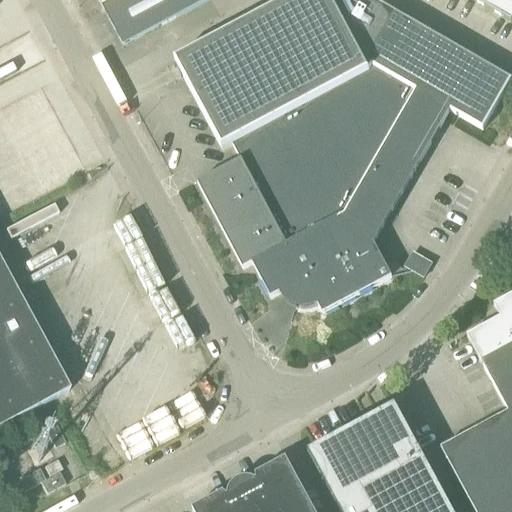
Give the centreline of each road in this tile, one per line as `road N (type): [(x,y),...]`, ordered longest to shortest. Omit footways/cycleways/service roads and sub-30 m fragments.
road 1 (unclassified): [(269,415),(44,0)]
road 2 (unclassified): [(511,185),(448,293),(418,326),(269,415)]
road 3 (unclassified): [(269,415),(92,511)]
